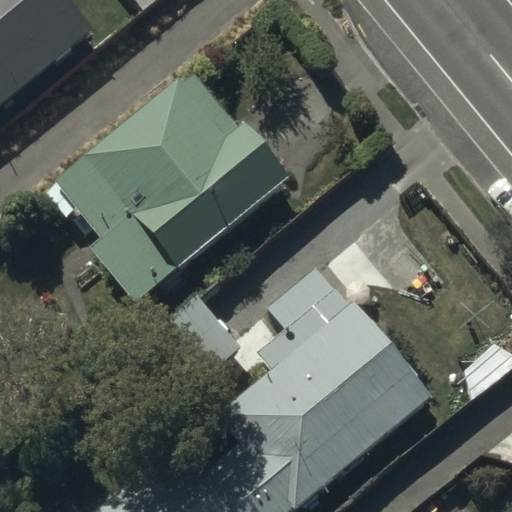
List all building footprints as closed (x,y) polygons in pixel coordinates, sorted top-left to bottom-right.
[(0,0),(0,108),(89,35),(60,0),(0,0)] [(125,0),(132,0),(142,12),(157,0),(125,0)] [(179,87),(176,83),(43,195),(66,222),(73,216),(97,245),(87,253),(137,312),(288,185),(241,130),(239,132),(192,76),(179,87)] [(312,273),(263,312),(279,333),(252,355),(270,376),(213,422),(235,449),(194,481),(172,455),(101,511),(290,511),(424,404),(357,323),(363,318),(350,302),(342,309),(312,273)] [(238,351),(195,300),(133,352),(176,403),(238,351)]
